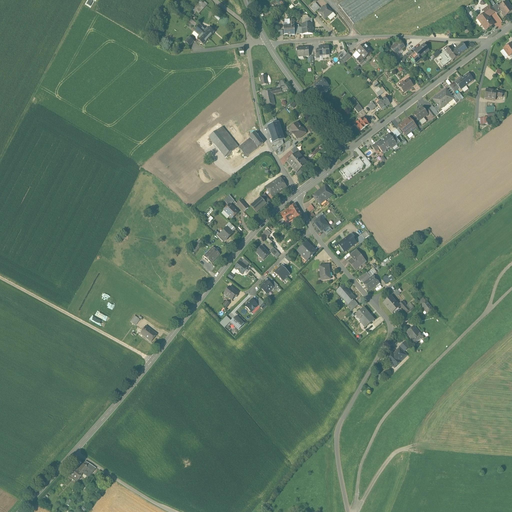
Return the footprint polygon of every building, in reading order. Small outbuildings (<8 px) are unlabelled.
[(345,0),(339,5),(354,24),(391,0),(345,0)] [(511,11),(511,8),(507,2),(504,4),(499,8),(501,11),(505,16),(511,11)] [(206,6),(202,3),(200,5),(198,7),(202,11),(206,6)] [(498,6),(497,4),(492,8),(495,12),(497,14),(501,11),(499,8),(498,6)] [(326,5),(318,12),(325,20),(333,13),(326,5)] [(490,5),(483,10),(485,13),(486,13),(489,17),(495,12),(492,8),(490,5)] [(198,7),(191,14),(196,18),(202,11),(198,7)] [(485,13),(478,19),(486,30),(494,25),(489,17),(486,13),(485,13)] [(309,23),(305,23),(305,25),(302,25),(302,29),(303,34),(313,34),(312,24),(309,24),(309,23)] [(206,31),(200,25),(197,29),(203,34),(206,31)] [(290,26),(284,26),(284,34),(288,34),(288,35),(295,35),(294,26),(290,26)] [(206,31),(203,34),(209,39),(214,33),(208,28),(206,31)] [(203,34),(197,29),(194,32),(200,37),(203,34)] [(200,37),(197,40),(203,45),(209,39),(203,34),(200,37)] [(189,37),(185,42),(190,47),(194,42),(189,37)] [(405,47),(399,41),(391,48),(396,55),(405,47)] [(511,44),(511,43),(503,49),(509,57),(511,54),(511,44)] [(364,44),(357,51),(361,56),(357,60),(360,64),(363,60),(364,60),(372,53),(364,44)] [(424,45),(418,50),(417,49),(414,51),(416,54),(420,58),(429,51),(424,45)] [(451,46),(445,51),(452,61),(459,56),(458,56),(466,49),(463,45),(462,45),(454,50),(451,46)] [(329,47),(319,47),(319,50),(319,56),(320,56),(329,55),(329,47)] [(308,48),(297,49),(298,57),(309,57),(308,48)] [(388,58),(383,53),(375,59),(379,65),(388,58)] [(349,54),(345,58),(341,61),(343,63),(351,56),(349,54)] [(420,58),(416,54),(412,57),(417,63),(421,60),(420,58)] [(468,74),(456,83),(461,90),(474,81),(468,74)] [(266,76),(259,77),(261,86),(268,85),(266,76)] [(281,88),(282,93),(289,89),(282,79),(276,81),(278,89),(281,88)] [(323,79),(315,86),(320,93),(323,91),(324,92),(327,89),(326,88),(328,86),(323,79)] [(408,80),(399,86),(404,93),(413,86),(408,80)] [(446,90),(433,100),(438,106),(440,109),(453,100),(453,99),(452,98),(446,90)] [(497,91),(486,90),(485,98),(495,100),(496,97),(497,92),(497,91)] [(273,95),(264,97),(266,107),(275,105),(273,95)] [(390,104),(385,98),(380,101),(377,104),(376,104),(382,110),(390,104)] [(372,102),(368,105),(372,111),(376,107),(372,102)] [(363,110),(358,104),(354,108),(358,114),(363,110)] [(422,108),(414,115),(419,121),(427,115),(422,108)] [(430,110),(429,109),(427,111),(432,118),(435,116),(430,110)] [(223,127),(228,123),(223,118),(219,122),(223,127)] [(368,125),(363,119),(355,125),(360,131),(368,125)] [(406,122),(403,124),(401,124),(399,126),(399,127),(399,128),(403,133),(406,136),(416,128),(410,119),(407,122),(406,122)] [(277,123),(271,125),(268,126),(273,144),(282,141),(283,140),(282,137),(284,136),(280,126),(279,127),(277,123)] [(306,134),(297,123),(293,127),(295,130),(292,133),(297,139),(302,135),(302,136),(304,136),(306,134)] [(312,124),(307,128),(311,133),(316,129),(312,124)] [(223,127),(218,130),(223,137),(226,135),(237,148),(239,146),(223,127)] [(223,137),(218,130),(209,138),(214,144),(223,137)] [(263,144),(255,133),(249,138),(250,138),(258,148),(263,144)] [(393,140),(389,134),(384,138),(385,140),(385,139),(391,147),(390,147),(392,149),(396,145),(397,145),(393,140)] [(237,148),(226,135),(223,137),(214,144),(225,158),(237,148)] [(250,138),(239,148),(246,157),(258,148),(250,138)] [(391,147),(385,139),(385,140),(379,144),(378,142),(376,144),(379,149),(382,152),(385,150),(386,151),(390,147),(391,147)] [(300,152),(295,147),(291,151),(295,155),(298,153),(300,152)] [(295,155),(287,162),(292,168),(303,159),(298,153),(295,155)] [(342,171),(348,178),(365,165),(360,158),(342,171)] [(303,159),(292,168),(297,173),(300,170),(307,164),(303,159)] [(300,170),(297,173),(295,174),(299,179),(304,175),(300,170)] [(280,177),(273,182),(280,192),(287,187),(280,177)] [(273,182),(265,187),(272,197),(280,192),(273,182)] [(325,187),(313,196),(320,205),(331,195),(325,187)] [(229,196),(224,201),(229,206),(230,205),(234,201),(229,196)] [(261,197),(251,206),(257,213),(267,205),(261,197)] [(248,208),(241,200),(237,204),(244,212),(248,208)] [(230,205),(229,206),(224,211),(232,219),(238,213),(230,205)] [(301,215),(295,205),(289,208),(296,218),(296,219),(301,215)] [(290,208),(280,214),(287,224),(296,218),(290,208)] [(321,217),(318,219),(314,222),(321,231),(323,230),(325,233),(330,229),(328,226),(321,217)] [(233,233),(227,227),(220,235),(225,240),(226,241),(233,233)] [(220,235),(219,234),(217,236),(223,242),(225,240),(220,235)] [(267,234),(263,239),(268,243),(272,240),(267,234)] [(351,235),(339,244),(345,252),(357,243),(351,235)] [(361,235),(356,239),(360,244),(365,240),(361,235)] [(198,244),(196,243),(191,249),(192,250),(195,253),(201,246),(198,244)] [(307,243),(298,252),(307,261),(316,252),(307,243)] [(220,254),(213,247),(204,256),(211,264),(220,254)] [(262,247),(256,253),(263,260),(269,254),(262,247)] [(278,253),(273,248),(269,252),(274,256),(278,253)] [(357,251),(350,256),(354,261),(350,264),(355,270),(366,262),(357,251)] [(242,275),(247,268),(240,262),(235,269),(242,275)] [(328,265),(320,267),(321,281),(330,279),(328,265)] [(281,266),(274,273),(283,282),(290,274),(281,266)] [(370,271),(364,275),(358,279),(360,282),(362,281),(363,283),(373,275),(370,271)] [(363,283),(369,291),(380,283),(373,275),(363,283)] [(387,275),(382,278),(385,284),(393,280),(391,275),(388,277),(387,275)] [(278,286),(272,280),(269,283),(274,288),(273,289),(274,290),(278,286)] [(267,281),(260,288),(267,295),(273,289),(274,288),(269,283),(267,281)] [(355,298),(344,285),(336,292),(348,305),(347,306),(349,308),(355,303),(353,301),(356,298),(355,298)] [(238,294),(230,287),(224,294),(232,301),(238,294)] [(400,307),(391,297),(384,303),(393,313),(400,307)] [(259,299),(255,303),(258,306),(259,307),(264,303),(259,299)] [(255,303),(252,300),(245,307),(251,313),(258,306),(255,303)] [(432,309),(426,301),(421,305),(425,310),(426,308),(429,311),(432,309)] [(374,320),(364,308),(356,315),(361,321),(360,322),(365,328),(374,320)] [(95,310),(93,314),(104,319),(106,315),(95,310)] [(139,320),(135,316),(131,321),(135,325),(139,320)] [(244,324),(236,317),(231,323),(238,330),(244,324)] [(145,326),(140,334),(144,337),(150,330),(145,326)] [(423,338),(414,326),(406,332),(412,340),(411,341),(414,345),(423,338)] [(150,330),(144,337),(151,342),(157,335),(150,330)] [(399,349),(394,354),(401,361),(406,356),(399,349)] [(394,354),(387,361),(394,368),(401,361),(394,354)] [(78,470),(74,466),(67,474),(76,482),(84,473),(88,468),(83,464),(78,470)] [(88,468),(84,473),(88,477),(96,469),(91,465),(88,468)]
